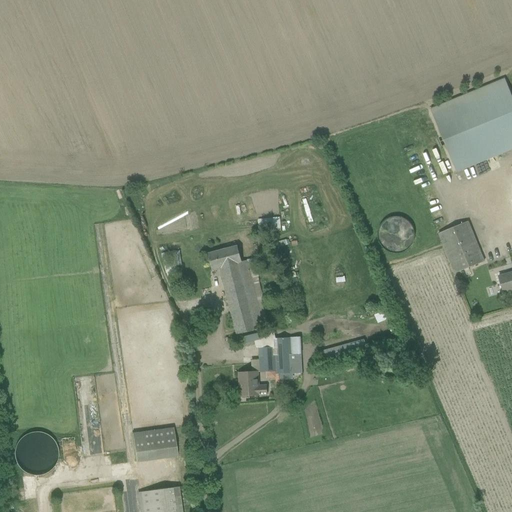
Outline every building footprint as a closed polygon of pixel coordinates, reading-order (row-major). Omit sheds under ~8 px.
[(431,110),(456,173),(511,149),(511,96),(505,79),(431,110)] [(258,218),(259,229),(280,228),(280,217),(258,218)] [(468,222),(438,234),(454,274),(484,262),(468,222)] [(219,269),(237,335),(264,328),(246,262),(241,263),(237,246),(208,254),(212,271),(219,269)] [(161,254),(163,262),(169,278),(178,274),(177,271),(178,270),(176,266),(179,266),(176,251),(161,254)] [(511,273),(499,277),(504,293),(511,290),(511,273)] [(241,337),(243,344),(263,340),(262,332),(241,337)] [(276,373),(292,373),(290,338),(276,338),(277,355),(260,356),(260,360),(251,360),(252,372),(276,371),(276,373)] [(329,350),(332,363),(349,359),(345,345),(329,350)] [(267,386),(259,387),(258,372),(239,373),(240,397),(267,396),(267,386)] [(134,432),(137,462),(178,457),(175,427),(134,432)] [(55,472),(55,468),(55,464),(54,460),(51,455),(48,452),(45,449),(40,447),(37,446),(32,445),(28,446),(23,448),(19,450),(16,452),(14,455),(11,460),(10,464),(10,469),(10,473),(11,477),(14,482),(17,485),(20,487),(24,489),(27,490),(33,491),(37,490),(42,489),(45,487),(49,484),(51,481),(54,476),(55,472)] [(141,511),(182,511),(179,487),(138,493),(141,511)]
